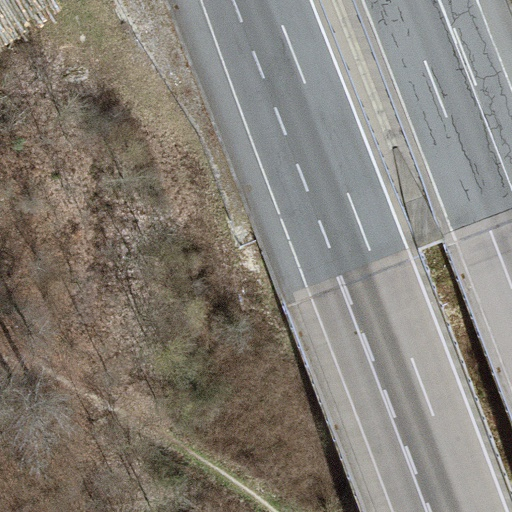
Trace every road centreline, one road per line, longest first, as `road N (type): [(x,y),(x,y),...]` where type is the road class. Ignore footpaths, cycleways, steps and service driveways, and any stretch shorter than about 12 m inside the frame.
road 1 (motorway): [(271,0),(467,511)]
road 2 (motorway): [(511,289),(399,0)]
